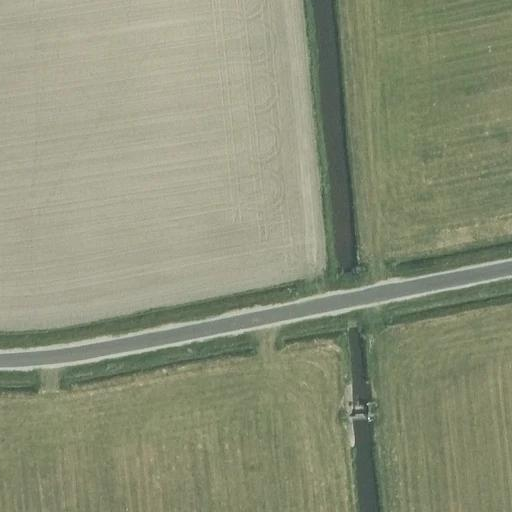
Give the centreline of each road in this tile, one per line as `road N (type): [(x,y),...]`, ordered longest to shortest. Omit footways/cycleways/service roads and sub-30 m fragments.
road 1 (unclassified): [(0,360),(78,354),(299,309)]
road 2 (unclassified): [(299,309),(511,267)]
road 3 (unclassified): [(320,511),(299,309)]
